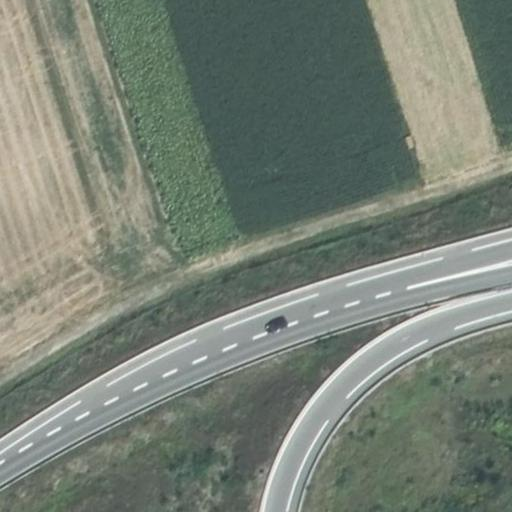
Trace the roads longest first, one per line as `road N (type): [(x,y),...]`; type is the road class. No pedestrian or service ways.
road 1 (track): [(0,380),(165,283),(511,163)]
road 2 (trunk): [(511,252),(318,308),(142,397)]
road 3 (trunk): [(511,276),(322,324),(142,397)]
road 4 (trunk): [(275,511),(302,434),(360,368),(451,318),(511,301)]
road 5 (trunk): [(142,397),(0,474)]
